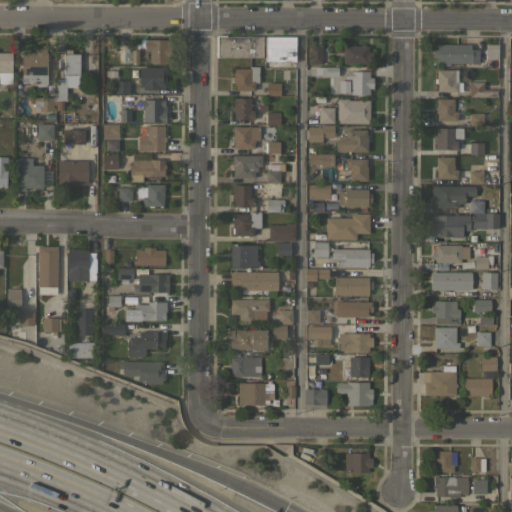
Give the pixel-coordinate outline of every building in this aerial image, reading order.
[(263,36),(262,57),(216,57),(217,35),(263,36)] [(295,36),(295,61),(277,61),(277,67),(264,67),(264,36),(295,36)] [(170,39),(169,63),(149,62),(149,50),(144,50),(144,39),(170,39)] [(485,43),(498,44),(498,59),(485,59),(485,43)] [(449,63),(449,65),(441,65),(441,63),(436,63),(436,56),(432,56),(432,49),(436,49),(436,44),(470,44),(470,49),(478,49),(478,63),(466,63),(449,63)] [(321,63),(309,64),(309,45),(321,45),(321,63)] [(343,63),(342,45),(368,45),(368,52),(372,52),(372,61),(367,61),(367,63),(343,63)] [(21,52),(34,52),(34,48),(46,48),(46,83),(44,86),(36,86),(36,83),(21,83),(21,52)] [(63,49),(71,49),(71,53),(79,53),(79,74),(63,74),(63,49)] [(131,50),(138,50),(138,62),(130,62),(131,50)] [(0,52),(11,52),(11,84),(0,83),(0,52)] [(142,89),(142,86),(139,86),(139,67),(159,67),(159,66),(165,66),(165,86),(163,86),(163,89),(142,89)] [(249,68),(249,66),(258,66),(258,82),(254,82),(254,90),(233,89),(233,82),(232,82),(232,68),(249,68)] [(337,67),(337,76),(324,76),(324,74),(314,74),(314,66),(337,67)] [(457,69),(457,82),(461,82),(461,91),(436,91),(436,83),(436,69),(457,69)] [(369,77),(372,77),(372,88),(368,88),(368,94),(350,93),(350,78),(346,78),(346,71),(350,71),(350,70),(369,71),(369,77)] [(33,102),(30,102),(30,97),(53,97),(53,92),(55,92),(56,80),(65,80),(65,97),(66,97),(66,100),(64,100),(63,110),(52,110),(52,111),(33,110),(33,102)] [(129,93),(114,93),(114,80),(129,80),(129,93)] [(338,92),(338,81),(348,81),(348,93),(338,92)] [(468,96),(468,81),(483,81),(483,88),(498,88),(497,96),(468,96)] [(279,82),(279,95),(266,94),(266,82),(279,82)] [(233,110),(232,110),(232,106),(232,97),(250,97),(250,110),(253,110),(253,118),(233,118),(233,110)] [(336,98),(347,98),(347,99),(369,99),(369,123),(336,123),(336,98)] [(436,98),(453,98),(453,111),(457,111),(457,112),(458,112),(458,114),(457,114),(457,120),(436,120),(437,112),(435,112),(436,98)] [(143,121),(143,108),(141,108),(141,99),(164,99),(164,104),(165,104),(165,121),(143,121)] [(333,122),(318,122),(318,107),(333,107),(333,122)] [(130,121),(119,121),(119,109),(130,109),(130,121)] [(279,111),(279,124),(266,124),(266,111),(279,111)] [(482,113),(482,124),(469,124),(469,112),(482,113)] [(36,123),(53,123),(53,140),(36,140),(36,123)] [(118,124),(118,138),(102,137),(102,124),(118,124)] [(306,141),(306,126),(320,126),(320,124),(333,124),(333,131),(334,131),(334,136),(328,136),(328,137),(325,137),(325,136),(321,136),(321,141),(306,141)] [(163,136),(165,136),(165,141),(163,141),(163,150),(151,150),(151,151),(137,150),(137,138),(140,138),(140,137),(146,137),(146,132),(144,132),(144,125),(164,126),(163,136)] [(233,148),(233,140),(232,140),(232,126),(259,126),(259,139),(254,139),(254,142),(253,142),(253,148),(246,148),(246,154),(234,154),(234,148),(233,148)] [(434,136),(435,136),(435,127),(462,127),(462,138),(453,138),(453,140),(456,140),(456,149),(452,149),(452,148),(435,148),(434,136)] [(87,129),(86,139),(84,139),(84,143),(62,143),(62,129),(87,129)] [(345,129),(366,129),(366,137),(367,137),(366,151),(335,150),(335,140),(338,140),(338,136),(345,136),(345,129)] [(104,150),(117,149),(116,139),(103,139),(104,150)] [(279,141),(279,153),(266,153),(266,141),(279,141)] [(482,153),(469,154),(469,142),(482,142),(482,153)] [(333,153),(333,166),(320,165),(320,164),(308,164),(308,153),(333,153)] [(115,154),(101,154),(100,169),(115,169),(115,154)] [(261,155),(261,165),(257,165),(257,169),(255,169),(255,171),(253,171),(253,177),(233,177),(233,169),(232,169),(232,155),(261,155)] [(453,156),(453,169),(457,169),(457,170),(457,173),(456,173),(456,178),(436,178),(436,170),(435,170),(435,156),(453,156)] [(43,165),(43,188),(26,188),(26,190),(16,190),(17,157),(31,157),(31,165),(43,165)] [(366,158),(365,166),(366,166),(366,180),(349,180),(349,167),(345,167),(345,158),(366,158)] [(164,159),(164,165),(165,165),(165,176),(150,176),(150,174),(139,174),(139,172),(131,172),(131,159),(139,159),(164,159)] [(87,182),(77,182),(78,187),(57,188),(56,160),(87,160),(87,182)] [(265,169),(266,169),(266,163),(279,163),(279,169),(279,182),(265,182),(265,169)] [(468,171),(482,171),(482,183),(468,183),(468,171)] [(329,184),(329,199),(307,198),(307,183),(329,184)] [(163,184),(163,199),(162,199),(162,206),(142,205),(142,197),(136,197),(136,186),(145,186),(145,184),(163,184)] [(233,198),(231,197),(231,193),(232,184),(249,185),(249,197),(253,197),(252,206),(232,206),(233,198)] [(431,207),(431,185),(474,185),(474,195),(463,195),(463,203),(457,203),(456,207),(431,207)] [(117,187),(131,187),(131,200),(117,200),(117,187)] [(367,189),(367,192),(370,192),(370,202),(367,202),(367,206),(344,205),(337,205),(337,190),(344,190),(344,188),(367,189)] [(283,199),(283,210),(279,210),(279,211),(265,211),(265,199),(283,199)] [(468,200),(482,200),(482,212),(469,212),(468,200)] [(311,202),(321,202),(321,211),(311,211),(311,202)] [(260,227),(254,227),(254,229),(253,229),(253,235),(233,235),(233,227),(232,227),(232,213),(249,213),(249,212),(260,211),(260,227)] [(325,239),(325,217),(338,217),(338,213),(351,213),(368,213),(368,233),(355,233),(355,239),(325,239)] [(497,227),(468,227),(468,230),(461,230),(461,233),(462,233),(462,236),(461,236),(451,237),(451,235),(431,236),(431,215),(452,214),(473,214),(473,213),(497,213),(497,227)] [(268,240),(268,224),(282,224),(282,223),(294,223),(294,240),(268,240)] [(327,241),(326,256),(312,256),(312,241),(327,241)] [(290,242),(290,255),(276,255),(276,242),(290,242)] [(230,266),(230,257),(228,257),(228,251),(230,251),(230,244),(256,244),(255,260),(258,260),(258,266),(230,266)] [(460,244),(460,246),(468,246),(467,258),(460,258),(460,262),(443,262),(443,263),(440,263),(440,262),(434,262),(434,259),(431,259),(431,251),(434,251),(434,244),(460,244)] [(37,245),(57,245),(57,286),(37,286),(37,245)] [(135,264),(135,249),(143,249),(143,247),(154,247),(154,249),(165,250),(164,265),(135,264)] [(67,278),(67,248),(87,249),(87,252),(95,252),(94,268),(87,268),(87,278),(77,278),(67,278)] [(337,266),(337,258),(330,258),(330,251),(331,251),(331,248),(367,249),(367,252),(372,252),(371,262),(367,262),(367,266),(337,266)] [(102,264),(102,250),(112,250),(111,264),(102,264)] [(486,256),(486,268),(473,268),(473,255),(486,256)] [(132,268),(132,279),(116,279),(116,267),(132,268)] [(248,271),(248,268),(275,268),(275,271),(277,271),(277,290),(260,290),(260,293),(238,293),(238,290),(237,290),(237,286),(230,286),(230,271),(248,271)] [(304,268),(316,268),(316,269),(327,269),(327,278),(315,278),(315,280),(304,280),(304,268)] [(455,272),(455,277),(460,277),(460,288),(451,288),(451,289),(433,288),(433,285),(430,285),(430,275),(433,275),(433,272),(455,272)] [(168,274),(168,291),(132,291),(133,283),(137,283),(137,274),(168,274)] [(333,295),(333,277),(367,277),(367,281),(371,281),(371,289),(368,289),(368,295),(333,295)] [(479,285),(479,297),(466,296),(467,284),(479,285)] [(20,288),(20,306),(6,305),(6,288),(20,288)] [(107,306),(107,295),(121,295),(120,306),(107,306)] [(251,320),(240,320),(240,319),(238,319),(238,314),(229,314),(229,299),(267,299),(267,310),(265,310),(265,309),(251,309),(251,319),(251,320)] [(471,299),(489,299),(489,311),(476,311),(476,313),(475,313),(475,311),(471,311),(471,299)] [(455,300),(455,309),(458,309),(458,324),(434,323),(434,317),(433,317),(433,311),(429,311),(429,305),(433,305),(433,300),(455,300)] [(147,304),(147,301),(166,301),(166,312),(164,312),(166,314),(166,317),(164,318),(164,320),(135,319),(135,304),(147,304)] [(371,301),(371,312),(367,312),(367,316),(334,316),(335,301),(346,301),(371,301)] [(76,309),(91,308),(91,334),(76,335),(76,309)] [(291,309),(291,323),(278,323),(278,309),(291,309)] [(318,323),(306,323),(306,309),(318,309),(318,323)] [(18,311),(33,311),(33,324),(19,325),(18,311)] [(42,317),(56,317),(57,331),(42,331),(42,317)] [(477,317),(490,317),(490,325),(477,326),(477,317)] [(112,335),(112,334),(101,334),(101,323),(112,323),(124,323),(124,335),(112,335)] [(285,324),(285,338),(271,338),(271,324),(285,324)] [(329,326),(329,345),(319,345),(319,346),(312,346),(312,338),(305,338),(305,325),(329,326)] [(454,327),(454,348),(432,348),(432,326),(454,327)] [(229,349),(230,338),(227,338),(227,329),(265,329),(265,349),(229,349)] [(165,331),(165,340),(164,340),(164,348),(144,348),(144,356),(127,356),(127,339),(128,339),(128,336),(139,336),(139,331),(165,331)] [(488,331),(488,345),(474,345),(474,331),(488,331)] [(367,332),(367,337),(371,337),(371,346),(367,346),(367,350),(338,350),(338,333),(367,332)] [(93,342),(93,357),(67,357),(67,342),(93,342)] [(327,354),(326,363),(313,363),(313,353),(327,354)] [(229,376),(229,367),(227,367),(227,363),(229,363),(229,356),(259,356),(259,376),(229,376)] [(367,356),(366,376),(348,375),(348,356),(367,356)] [(495,356),(495,370),(479,370),(479,356),(495,356)] [(162,361),(162,373),(164,373),(164,379),(161,379),(161,383),(144,383),(144,381),(137,381),(137,375),(122,375),(122,367),(121,367),(121,361),(162,361)] [(423,395),(423,383),(421,383),(421,371),(428,371),(441,371),(441,365),(454,365),(454,371),(454,383),(456,383),(456,386),(454,386),(454,395),(423,395)] [(490,378),(490,396),(479,396),(479,395),(462,395),(463,378),(490,378)] [(303,388),(305,388),(305,381),(317,381),(317,388),(324,388),(324,404),(303,404),(303,388)] [(367,382),(367,388),(371,388),(371,404),(367,404),(367,405),(345,405),(345,392),(335,392),(335,382),(345,383),(345,381),(367,382)] [(262,382),(262,383),(272,383),(272,399),(263,399),(263,404),(236,404),(237,382),(262,382)] [(283,398),(284,386),(292,386),(291,398),(283,398)] [(432,471),(432,450),(449,450),(449,451),(454,452),(454,464),(452,464),(452,471),(432,471)] [(367,452),(367,457),(370,457),(370,467),(367,467),(367,472),(343,472),(343,452),(367,452)] [(469,457),(478,457),(478,458),(483,458),(483,471),(478,471),(469,471),(469,457)] [(466,477),(466,493),(459,493),(459,496),(434,496),(434,487),(432,487),(432,476),(435,476),(466,477)] [(485,479),(484,493),(471,493),(471,479),(485,479)]
